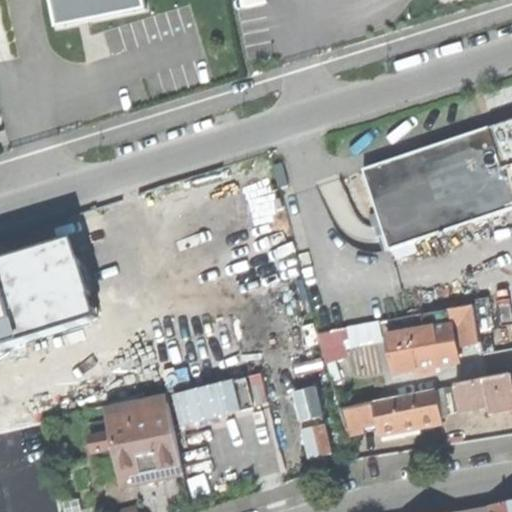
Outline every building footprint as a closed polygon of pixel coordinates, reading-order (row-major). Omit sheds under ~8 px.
[(146,0),(50,0),(57,30),(79,25),(88,23),(149,12),(146,0)] [(511,119),(487,128),(364,172),(391,252),(511,209),(511,119)] [(82,240),(0,264),(0,351),(106,320),(82,240)] [(450,314),(452,325),(467,323),(473,353),(482,351),(475,309),(450,314)] [(330,363),(355,357),(353,348),(387,340),(382,321),(323,334),(330,363)] [(388,337),(395,375),(459,363),(456,346),(452,326),(388,337)] [(262,374),(250,377),(257,406),(269,403),(262,374)] [(492,414),(511,409),(511,374),(443,388),(448,415),(491,407),(492,414)] [(381,436),(442,423),(438,408),(435,390),(419,394),(417,385),(390,389),(387,376),(364,380),(365,390),(337,395),(348,433),(365,430),(364,426),(378,423),(381,436)] [(247,378),(174,396),(182,426),(255,409),(247,378)] [(154,485),(185,479),(168,395),(106,409),(107,421),(90,424),(91,436),(89,437),(93,457),(114,453),(122,492),(154,485)]
